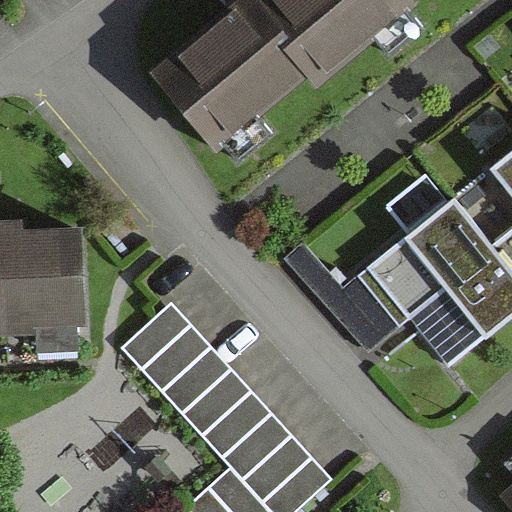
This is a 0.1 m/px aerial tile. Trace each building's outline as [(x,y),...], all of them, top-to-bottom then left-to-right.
[(253,0),(156,78),(213,148),(302,76),(277,44),(286,37),(262,6),(256,0),(253,0)] [(277,44),(302,76),(315,92),(419,8),(412,0),(269,0),(262,6),(286,37),(277,44)] [(511,154),(491,172),(511,199),(511,154)] [(511,324),(511,278),(453,203),(403,242),(484,346),(511,324)] [(0,328),(79,325),(75,230),(17,232),(17,226),(0,226),(0,328)] [(124,346),(233,470),(184,511),(290,511),(332,476),(178,299),(124,346)]
